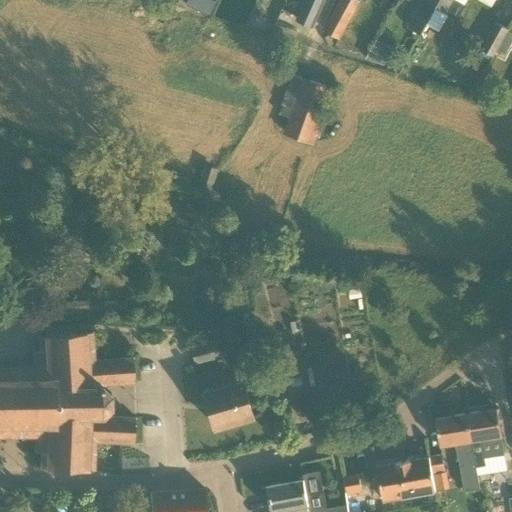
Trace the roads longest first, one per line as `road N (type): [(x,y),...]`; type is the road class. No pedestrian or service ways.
road 1 (residential): [(229,469),(330,445),(458,373),(501,336)]
road 2 (residential): [(0,476),(229,469)]
